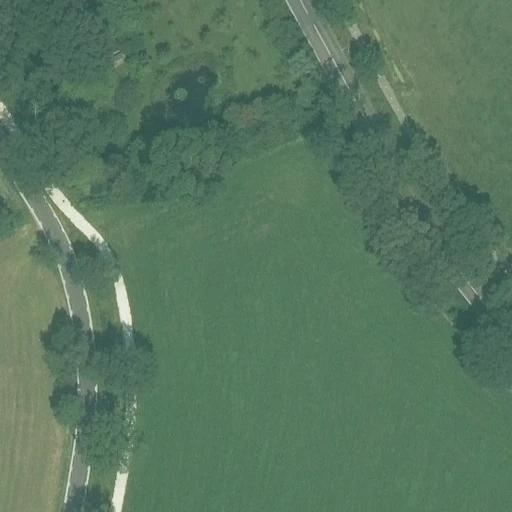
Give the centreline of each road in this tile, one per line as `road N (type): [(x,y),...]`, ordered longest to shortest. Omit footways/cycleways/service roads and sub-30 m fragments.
road 1 (secondary): [(511,333),(414,202),(300,0)]
road 2 (tertiary): [(74,511),(89,383),(83,318),(64,250),(0,145)]
